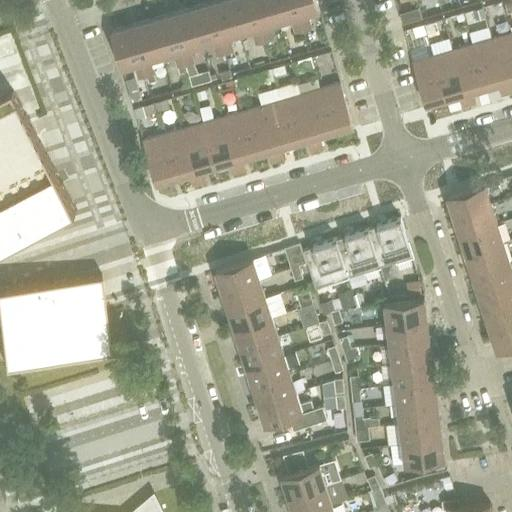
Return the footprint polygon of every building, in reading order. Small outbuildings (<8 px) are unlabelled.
[(225,51),(210,0),(191,6),(201,43),(213,39),(218,54),(225,51)] [(210,0),(225,51),(233,49),(229,35),(241,31),(231,0),(210,0)] [(252,0),(231,0),(241,31),(252,28),(257,42),(264,40),(252,0)] [(280,20),(274,0),(252,0),(264,40),(272,38),(268,23),(280,20)] [(304,29),(295,0),(274,0),(280,20),(292,16),(296,31),(304,29)] [(320,8),(317,0),(295,0),(304,29),(311,26),(307,12),(320,8)] [(505,11),(501,0),(494,2),(498,13),(505,11)] [(191,6),(171,11),(186,63),(194,61),(190,46),(201,43),(191,6)] [(399,11),(402,22),(422,16),(419,6),(399,11)] [(483,6),(473,9),(476,18),(486,15),(483,6)] [(186,63),(171,11),(152,17),(162,54),(174,50),(178,65),(180,71),(188,69),(186,63)] [(156,78),(155,72),(150,57),(162,54),(152,17),(132,23),(147,74),(149,81),(156,78)] [(147,74),(132,23),(112,29),(122,66),(135,62),(139,77),(147,74)] [(511,31),(511,30),(492,36),(509,91),(511,90),(511,31)] [(502,93),(509,91),(492,36),(473,42),(487,89),(500,85),(502,93)] [(453,47),(469,103),(476,101),(474,93),(487,89),(473,42),(453,47)] [(463,105),(469,103),(453,47),(433,53),(447,100),(461,96),(463,105)] [(433,53),(413,59),(427,106),(447,100),(433,53)] [(310,58),(299,62),(302,70),(313,67),(310,58)] [(284,63),(273,66),(275,74),(286,70),(284,63)] [(220,70),(222,79),(232,76),(230,67),(220,70)] [(189,73),(192,83),(212,78),(209,68),(189,73)] [(335,133),(355,127),(341,80),(321,86),(335,133)] [(246,84),(236,87),(239,98),(250,95),(246,84)] [(335,133),(321,86),(301,92),(317,147),(323,145),(321,137),(335,133)] [(0,250),(77,210),(12,87),(0,93),(0,250)] [(130,89),(133,102),(142,99),(139,87),(130,89)] [(206,89),(196,92),(198,100),(208,98),(206,89)] [(301,92),(281,97),(295,145),(308,141),(310,149),(317,147),(301,92)] [(168,97),(155,101),(157,111),(170,107),(168,97)] [(281,97),(262,103),(278,158),(284,156),(282,148),(295,145),(281,97)] [(154,101),(142,105),(145,116),(157,112),(154,101)] [(271,160),(278,158),(262,103),(242,109),(256,156),(269,152),(271,160)] [(242,109),(222,114),(238,170),(245,168),(243,160),(256,156),(242,109)] [(232,172),(238,170),(222,114),(203,120),(216,167),(230,163),(232,172)] [(216,167),(203,120),(183,126),(199,181),(206,179),(203,171),(216,167)] [(199,181),(183,126),(163,132),(177,179),(190,175),(193,183),(199,181)] [(157,185),(177,179),(163,132),(143,137),(157,185)] [(454,214),(492,201),(486,182),(448,195),(454,214)] [(499,220),(492,201),(454,214),(460,233),(499,220)] [(381,264),(413,254),(408,239),(401,215),(377,223),(369,226),(381,264)] [(505,239),(499,220),(460,233),(467,252),(505,239)] [(337,236),(349,274),(381,264),(369,226),(345,233),(345,234),(337,236)] [(337,236),(318,242),(313,244),(304,247),(316,285),(349,274),(337,236)] [(511,259),(505,239),(467,252),(473,271),(511,259)] [(285,246),(291,266),(306,261),(300,241),(285,246)] [(217,269),(223,288),(261,276),(255,256),(217,269)] [(511,279),(511,262),(511,259),(473,271),(479,290),(511,279)] [(306,261),(291,266),(296,278),(303,276),(303,275),(310,272),(306,261)] [(104,273),(0,285),(0,321),(5,363),(113,350),(104,273)] [(223,288),(229,307),(267,295),(261,276),(223,288)] [(419,279),(406,280),(408,293),(420,291),(419,279)] [(511,279),(479,290),(485,309),(511,300),(511,279)] [(301,305),(314,301),(310,288),(297,292),(301,305)] [(351,288),(338,292),(343,305),(356,301),(351,288)] [(274,314),(270,302),(282,298),(280,291),(267,295),(229,307),(235,326),(274,314)] [(367,302),(363,291),(355,293),(359,305),(367,302)] [(333,295),(322,299),(325,309),(336,305),(333,295)] [(388,322),(428,317),(425,296),(385,301),(388,322)] [(511,321),(511,300),(485,309),(491,328),(511,321)] [(315,301),(314,301),(301,305),(300,306),(306,325),(321,320),(315,301)] [(339,307),(331,310),(335,323),(343,320),(339,307)] [(235,326),(241,345),(280,333),(274,314),(235,326)] [(430,337),(428,317),(388,322),(390,342),(430,337)] [(323,333),(324,332),(331,330),(328,318),(319,321),(323,333)] [(511,342),(511,321),(491,328),(497,347),(511,342)] [(241,345),(247,364),(286,352),(280,333),(241,345)] [(343,348),(352,346),(348,334),(339,337),(343,348)] [(430,337),(390,342),(393,361),(433,356),(430,337)] [(327,347),(331,358),(340,356),(336,344),(327,347)] [(356,344),(352,346),(343,348),(347,361),(360,357),(356,344)] [(253,383),(292,371),(296,369),(294,361),(289,363),(286,352),(247,364),(253,383)] [(340,356),(331,358),(335,370),(344,367),(340,356)] [(435,376),(433,356),(393,361),(395,381),(435,376)] [(253,383),(260,402),(298,390),(292,371),(253,383)] [(350,374),(351,387),(360,386),(359,373),(350,374)] [(334,377),(337,406),(346,406),(343,376),(334,377)] [(395,381),(398,401),(438,396),(435,376),(395,381)] [(362,406),(360,386),(351,387),(353,407),(362,406)] [(304,409),(298,390),(260,402),(266,421),(304,409)] [(440,416),(438,396),(398,401),(400,421),(440,416)] [(364,417),(362,406),(353,407),(356,426),(369,425),(380,423),(379,415),(364,417)] [(443,436),(440,416),(400,421),(403,441),(443,436)] [(369,425),(356,426),(357,439),(370,438),(369,425)] [(443,436),(403,441),(405,461),(445,456),(443,436)] [(282,473),(289,494),(327,481),(321,461),(308,465),(304,452),(304,450),(303,449),(283,454),(285,457),(289,471),(282,473)] [(372,451),(364,454),(369,466),(377,463),(372,451)] [(367,477),(372,488),(380,485),(375,473),(367,477)] [(289,494),(294,511),(297,511),(333,500),(327,481),(289,494)] [(385,496),(380,485),(372,488),(377,500),(385,496)] [(130,511),(81,511),(163,511),(154,493),(154,492),(130,511)] [(336,511),(333,500),(297,511),(336,511)] [(451,505),(452,511),(492,511),(491,500),(451,505)]
